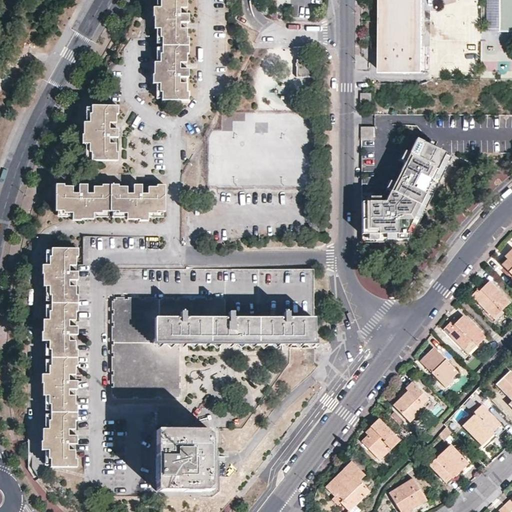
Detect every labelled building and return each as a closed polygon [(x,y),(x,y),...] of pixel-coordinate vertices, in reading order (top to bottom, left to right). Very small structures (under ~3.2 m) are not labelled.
[(156,61),(156,83),(159,83),(159,92),(161,92),(161,100),(188,100),(188,91),(186,91),(186,77),(188,77),(188,68),(186,68),(186,53),(188,53),(188,36),(185,36),(185,22),(188,22),(188,13),(185,13),(185,0),(159,0),(159,7),(156,8),(156,29),(159,29),(159,38),(161,37),(161,54),(159,54),(159,61),(156,61)] [(379,0),(379,71),(423,71),(423,0),(379,0)] [(499,29),(499,0),(486,0),(487,29),(499,29)] [(511,0),(499,0),(499,29),(511,29),(511,0)] [(298,59),(297,77),(314,77),(315,59),(298,59)] [(361,93),(361,109),(366,109),(366,104),(371,103),(371,92),(361,93)] [(91,152),(91,160),(118,161),(118,151),(114,151),(115,137),(117,137),(118,128),(115,128),(115,113),(118,113),(117,106),(91,106),(91,113),(89,113),(89,122),(86,122),(86,143),(89,143),(89,152),(91,152)] [(374,140),(374,126),(361,125),(360,140),(374,140)] [(386,202),(363,203),(364,242),(409,242),(450,156),(416,140),(386,202)] [(54,185),(54,212),(62,212),(62,214),(72,214),(72,218),(93,217),(93,214),(102,214),(102,212),(117,212),(117,214),(126,214),(127,217),(148,217),(148,214),(157,214),(157,212),(164,212),(164,185),(156,185),(156,188),(142,188),(141,185),(133,185),(133,188),(125,188),(118,188),(118,185),(101,185),(101,188),(93,188),(87,188),(87,185),(78,185),(78,188),(63,188),(63,185),(54,185)] [(45,342),(48,342),(75,342),(75,335),(77,335),(77,327),(74,327),(75,312),(77,312),(77,296),(74,296),(75,281),(77,281),(78,272),(75,272),(75,258),(77,258),(77,250),(51,250),(51,257),(49,257),(49,266),(45,266),(45,287),(49,287),(49,297),(51,297),(51,312),(49,312),(49,321),(45,321),(45,342)] [(511,250),(499,262),(511,275),(511,250)] [(447,258),(445,256),(439,262),(442,264),(447,258)] [(192,343),(241,343),(294,343),(313,343),(311,269),(113,269),(113,397),(179,397),(178,343),(192,343)] [(510,302),(490,281),(482,288),(479,291),(477,290),(472,295),(491,316),(498,309),(501,312),(510,302)] [(494,318),(501,312),(498,309),(491,316),(494,318)] [(485,338),(463,316),(457,321),(452,326),(450,323),(444,329),(464,350),(474,341),(477,344),(477,345),(485,338)] [(468,353),(477,344),(474,341),(464,350),(468,353)] [(48,366),(48,375),(75,376),(75,367),(77,367),(77,351),(75,351),(75,342),(48,342),(48,354),(51,353),(50,366),(48,366)] [(301,348),(301,361),(312,361),(312,347),(301,348)] [(457,373),(434,349),(421,362),(446,388),(454,380),(452,378),(457,373)] [(511,370),(499,383),(511,396),(511,402),(510,405),(511,406),(511,370)] [(75,376),(48,375),(45,375),(45,396),(48,397),(48,406),(50,406),(50,421),(48,421),(48,429),(45,429),(45,450),(48,450),(47,460),(50,460),(50,468),(77,468),(77,460),(74,460),(74,444),(77,444),(77,437),(74,437),(74,421),(77,421),(77,405),(74,405),(74,389),(77,389),(77,382),(75,381),(75,376)] [(423,405),(429,399),(412,382),(410,382),(404,388),(407,391),(399,399),(393,405),(412,422),(426,408),(423,405)] [(396,396),(399,399),(407,391),(404,388),(396,396)] [(505,428),(482,405),(473,413),(474,414),(463,424),(485,447),(505,428)] [(395,412),(391,416),(401,426),(405,422),(395,412)] [(400,441),(378,419),(369,427),(370,428),(365,433),(368,435),(361,442),(375,456),(386,445),(391,450),(400,441)] [(445,440),(453,432),(447,425),(439,434),(445,440)] [(156,429),(156,489),(209,490),(210,429),(156,429)] [(239,431),(233,440),(243,447),(249,437),(239,431)] [(379,461),(391,450),(386,445),(375,456),(379,461)] [(447,483),(468,463),(450,445),(429,464),(447,483)] [(369,491),(359,481),(365,475),(351,462),(326,487),(334,496),(337,494),(343,500),(340,503),(349,511),(348,511),(359,511),(361,511),(355,505),(369,491)] [(426,502),(412,479),(389,494),(400,511),(405,511),(415,505),(417,508),(426,502)] [(338,505),(340,503),(343,500),(337,494),(334,496),(332,498),(338,505)] [(511,511),(511,510),(505,503),(499,509),(502,511),(500,511),(511,511)]
